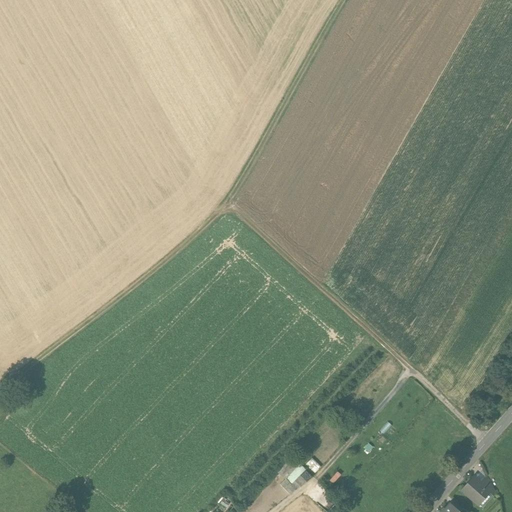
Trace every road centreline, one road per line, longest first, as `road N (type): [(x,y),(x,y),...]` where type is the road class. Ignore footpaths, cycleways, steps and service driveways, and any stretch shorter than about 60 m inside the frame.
road 1 (track): [(345,0),(229,205),(407,368)]
road 2 (track): [(229,205),(0,392)]
road 3 (tertiary): [(424,511),(511,413)]
